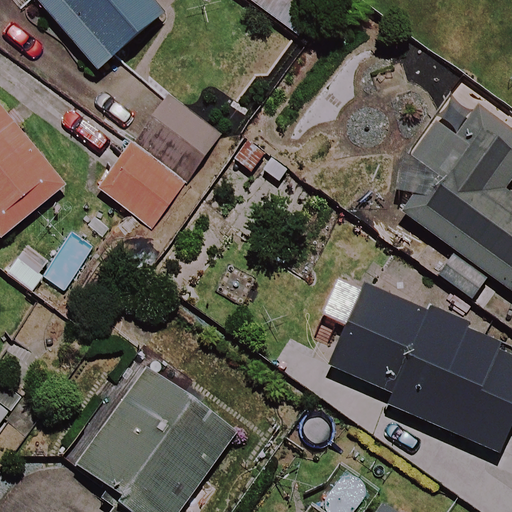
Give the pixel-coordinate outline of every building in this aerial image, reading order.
[(159,20),(141,0),(29,0),(94,75),(159,20)] [(429,135),(413,124),(363,198),(403,226),(456,262),(440,286),(468,306),(484,283),(511,301),(511,206),(500,198),(511,179),(511,142),(452,102),(429,135)] [(0,242),(60,191),(0,121),(0,242)] [(182,185),(127,147),(95,195),(149,232),(182,185)] [(511,361),(358,288),(320,369),(387,402),(384,408),(491,459),(504,431),(511,435),(511,361)] [(180,511),(234,437),(140,370),(72,467),(123,503),(116,511),(180,511)]
